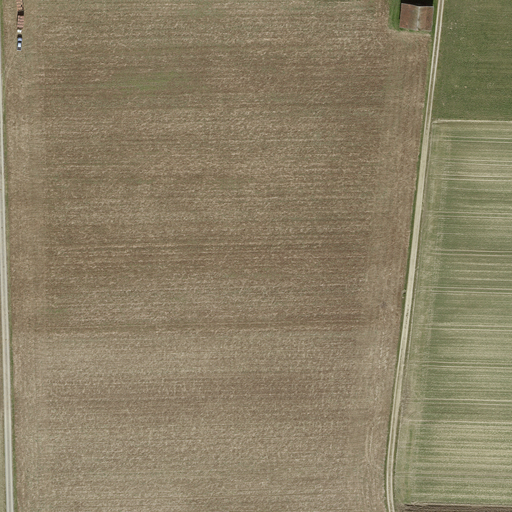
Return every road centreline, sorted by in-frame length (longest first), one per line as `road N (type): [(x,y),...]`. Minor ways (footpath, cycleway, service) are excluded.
road 1 (track): [(448,0),(395,511)]
road 2 (track): [(0,27),(14,511)]
